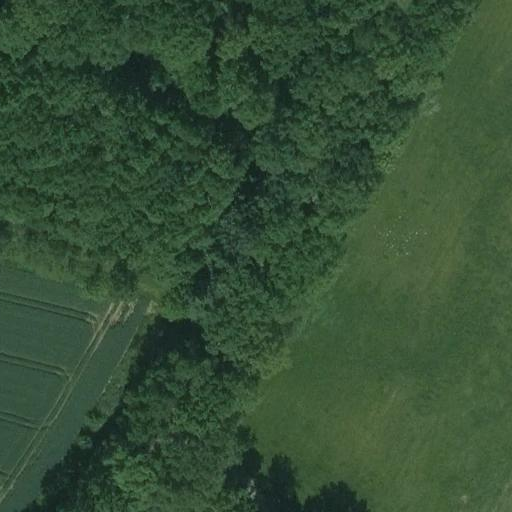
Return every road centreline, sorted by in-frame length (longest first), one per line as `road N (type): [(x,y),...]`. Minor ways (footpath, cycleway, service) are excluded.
road 1 (unclassified): [(159,431),(200,374),(409,0)]
road 2 (track): [(328,150),(21,0)]
road 3 (unclassified): [(258,511),(159,431)]
